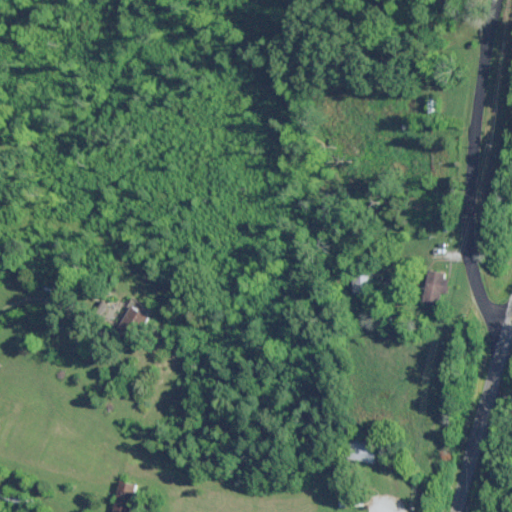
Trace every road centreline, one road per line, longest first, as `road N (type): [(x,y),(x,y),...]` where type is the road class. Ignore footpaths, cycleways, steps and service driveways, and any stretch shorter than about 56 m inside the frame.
road 1 (residential): [(511,317),(484,298),(472,235),(482,107),(506,0)]
road 2 (secondary): [(460,511),(511,326)]
